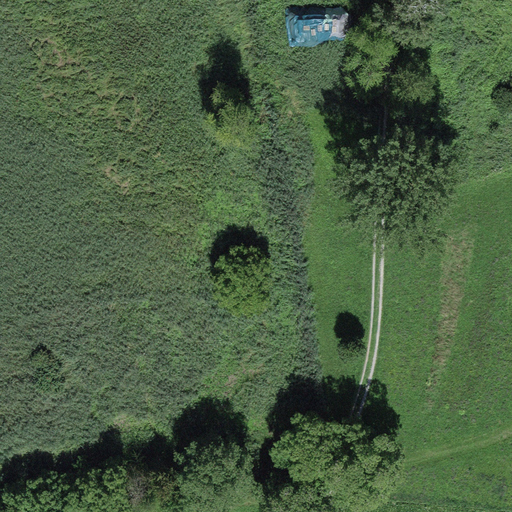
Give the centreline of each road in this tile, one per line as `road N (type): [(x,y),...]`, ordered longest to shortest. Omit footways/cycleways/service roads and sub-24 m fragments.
road 1 (track): [(326,511),(376,330),(395,0)]
road 2 (track): [(334,484),(511,434)]
